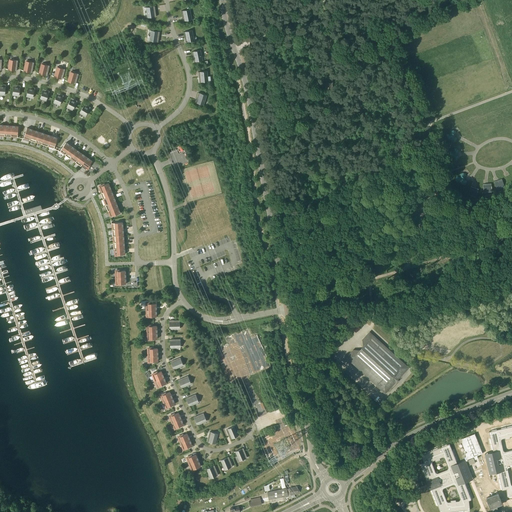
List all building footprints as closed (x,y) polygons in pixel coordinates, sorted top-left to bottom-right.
[(147,18),(156,16),(154,6),(144,8),(147,8),(148,17),(147,17),(147,18)] [(190,9),(181,11),(183,21),(194,19),(191,19),(189,10),(190,10),(190,9)] [(149,41),(158,42),(160,32),(149,30),(152,31),(150,41),(149,40),(149,41)] [(192,30),(183,32),(186,42),(196,40),(193,40),(191,31),(192,30)] [(200,50),(192,52),(194,62),(205,60),(204,60),(202,60),(200,50),(201,50),(200,50)] [(6,69),(9,70),(17,71),(18,61),(14,60),(14,59),(11,59),(11,60),(10,60),(9,69),(6,69)] [(21,70),(24,71),(32,73),(34,63),(30,62),(30,61),(27,60),(27,61),(26,61),(24,71),(21,70)] [(36,73),(39,74),(47,76),(49,66),(46,65),(46,64),(43,63),(43,64),(42,64),(39,73),(36,73)] [(52,76),(54,77),(62,79),(65,69),(61,68),(62,67),(59,67),(57,67),(54,76),(52,76)] [(65,81),(68,81),(75,84),(78,74),(75,73),(75,72),(72,71),(72,72),(71,72),(68,81),(65,80),(65,81)] [(207,71),(198,72),(199,82),(210,81),(207,81),(206,71),(207,71)] [(32,98),(35,88),(29,86),(26,96),(32,98)] [(46,101),(49,91),(43,89),(40,99),(46,101)] [(207,95),(198,92),(195,102),(205,106),(206,105),(203,105),(206,95),(207,95)] [(59,105),(63,95),(57,93),(53,102),(59,105)] [(72,110),(77,101),(71,98),(67,107),(72,110)] [(85,116),(90,107),(85,104),(79,113),(85,116)] [(30,139),(33,130),(27,128),(24,138),(23,138),(24,138),(24,137),(30,139)] [(36,142),(39,132),(33,130),(30,139),(30,140),(31,141),(31,140),(30,140),(30,139),(36,141),(36,142),(35,142),(36,142)] [(457,139),(455,137),(457,133),(455,131),(451,131),(449,134),(446,134),(444,138),(447,141),(450,140),(453,143),(456,143),(457,139)] [(42,144),(45,134),(39,132),(36,142),(36,141),(42,143),(42,144)] [(48,146),(51,136),(45,134),(42,144),(43,145),(43,144),(42,144),(42,143),(48,145),(48,146),(47,146),(48,146)] [(55,148),(54,148),(57,138),(51,136),(48,146),(49,147),(48,148),(53,149),(54,148),(55,149),(55,148)] [(65,155),(71,146),(66,142),(62,148),(61,149),(60,151),(59,151),(60,151),(59,152),(63,155),(64,154),(65,155)] [(70,159),(76,150),(71,146),(65,155),(64,156),(69,159),(70,158),(70,159)] [(459,158),(457,155),(459,152),(457,149),(454,149),(452,152),(448,152),(446,155),(448,158),(452,158),(454,161),(457,161),(459,158)] [(75,162),(82,153),(76,150),(70,159),(71,158),(76,161),(75,162)] [(81,166),(87,157),(82,153),(75,162),(76,163),(76,162),(76,161),(81,165),(81,166),(80,165),(81,166)] [(87,157),(81,166),(82,164),(87,168),(88,167),(89,168),(91,165),(90,164),(92,161),(87,157)] [(468,182),(465,180),(467,176),(465,173),(461,173),(460,177),(456,177),(455,181),(457,184),(461,183),(463,186),(466,185),(468,182)] [(503,181),(495,184),(497,189),(505,187),(503,181)] [(101,193),(111,189),(108,183),(105,185),(104,184),(101,185),(101,186),(100,186),(103,192),(101,193)] [(476,197),(478,191),(470,188),(468,194),(476,197)] [(103,199),(113,195),(111,189),(101,193),(101,194),(101,193),(102,193),(104,198),(103,199),(103,198),(103,199)] [(105,205),(116,201),(113,195),(103,199),(104,199),(105,201),(107,204),(105,205)] [(108,211),(118,207),(116,201),(105,205),(106,206),(106,205),(107,205),(109,210),(108,211),(108,210),(107,210),(108,211)] [(41,205),(24,211),(25,215),(42,210),(41,205)] [(118,207),(108,211),(109,211),(110,213),(111,216),(110,217),(110,218),(111,218),(110,217),(120,213),(118,207)] [(121,255),(125,254),(124,248),(113,249),(116,249),(116,255),(117,255),(117,256),(121,256),(121,255)] [(118,284),(117,284),(117,286),(122,285),(122,284),(126,284),(125,277),(115,278),(117,278),(117,284),(118,284)] [(345,319),(349,314),(344,309),(339,315),(334,317),(331,322),(332,326),(333,327),(337,328),(343,325),(345,319)] [(170,328),(179,328),(179,320),(169,321),(170,331),(170,328)] [(385,393),(408,368),(369,332),(362,340),(363,346),(359,350),(354,349),(346,357),(385,393)] [(170,347),(180,347),(180,339),(170,340),(170,350),(171,350),(170,347)] [(171,361),(175,372),(175,371),(174,369),(183,365),(180,358),(171,361)] [(154,381),(164,377),(161,371),(157,373),(157,372),(154,373),(154,374),(153,374),(155,380),(154,381)] [(182,387),(191,383),(188,376),(178,380),(182,390),(183,390),(182,387)] [(164,377),(154,381),(156,381),(158,387),(159,386),(159,387),(163,386),(162,385),(166,383),(164,377)] [(163,402),(172,398),(170,392),(166,393),(166,392),(162,394),(163,395),(162,395),(164,401),(163,402)] [(189,405),(198,402),(195,394),(186,398),(190,408),(189,405)] [(172,398),(163,402),(164,401),(167,407),(168,407),(168,408),(171,407),(171,405),(175,404),(172,398)] [(171,423),(181,419),(178,413),(175,414),(174,413),(171,415),(171,416),(170,416),(173,422),(171,422),(171,423)] [(197,424),(206,421),(203,413),(194,417),(198,427),(197,424)] [(181,419),(171,423),(173,422),(175,428),(176,428),(177,429),(180,427),(180,426),(183,425),(181,419)] [(485,453),(490,474),(499,471),(506,487),(510,485),(511,490),(511,423),(486,432),(493,450),(491,451),(485,453)] [(237,436),(233,427),(226,430),(230,439),(240,435),(240,434),(237,436)] [(207,441),(217,444),(214,443),(217,434),(209,432),(207,441)] [(180,443),(190,439),(187,433),(183,435),(183,434),(179,435),(180,436),(179,437),(181,443),(180,443)] [(190,439),(180,443),(180,444),(181,443),(184,449),(185,448),(185,449),(189,448),(188,447),(192,445),(190,439)] [(449,444),(421,454),(423,459),(424,462),(421,464),(425,475),(423,476),(426,486),(428,485),(439,511),(469,510),(468,498),(470,497),(465,483),(472,480),(464,461),(457,463),(449,444)] [(240,461),(247,458),(243,448),(233,452),(233,453),(236,452),(240,461)] [(189,464),(198,460),(196,454),(192,456),(191,455),(188,456),(188,457),(187,458),(190,463),(189,464)] [(225,469),(232,466),(229,457),(218,461),(219,461),(221,460),(225,469)] [(198,460),(189,464),(190,464),(192,470),(193,469),(194,470),(197,469),(197,468),(201,466),(198,460)] [(218,475),(214,466),(204,470),(207,469),(211,478),(218,475)] [(289,501),(288,496),(287,488),(268,492),(270,505),(289,501)] [(493,496),(497,506),(503,503),(499,493),(493,496)] [(481,494),(478,495),(479,498),(475,499),(477,505),(484,502),(481,494)] [(491,508),(497,506),(493,496),(487,498),(491,508)] [(249,500),(250,507),(262,505),(262,503),(269,501),(268,497),(261,499),(260,497),(249,500)] [(399,505),(401,511),(413,511),(415,511),(411,500),(399,505)] [(423,502),(420,503),(418,501),(415,502),(419,511),(426,508),(423,502)]
